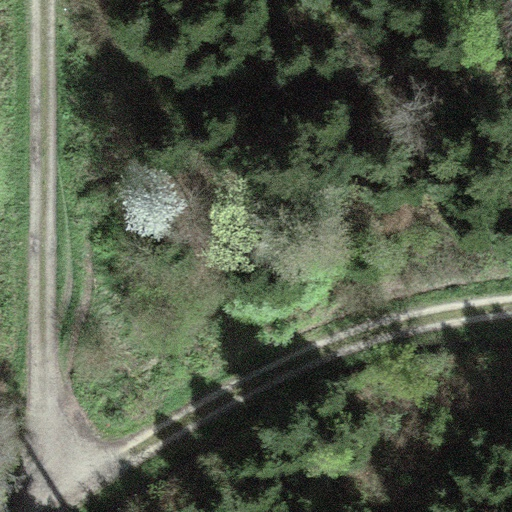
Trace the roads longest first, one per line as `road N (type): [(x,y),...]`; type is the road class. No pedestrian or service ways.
road 1 (track): [(511,300),(422,314),(305,349),(209,399),(49,511)]
road 2 (track): [(39,0),(51,334),(45,511)]
